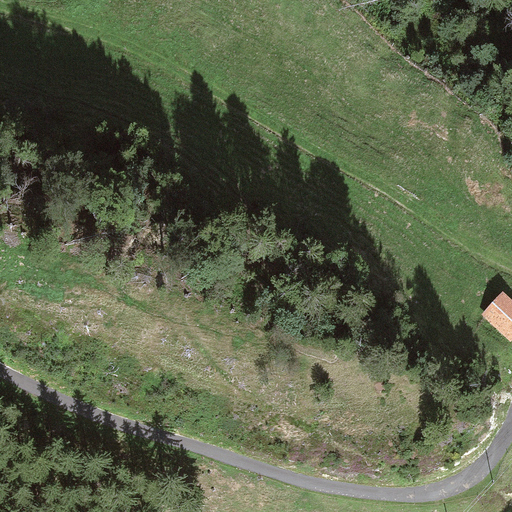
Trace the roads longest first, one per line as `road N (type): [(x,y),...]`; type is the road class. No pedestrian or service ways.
road 1 (track): [(0,369),(104,418),(286,476),(368,492),(453,487),(487,462),(511,424)]
road 2 (track): [(511,267),(105,32),(24,0)]
